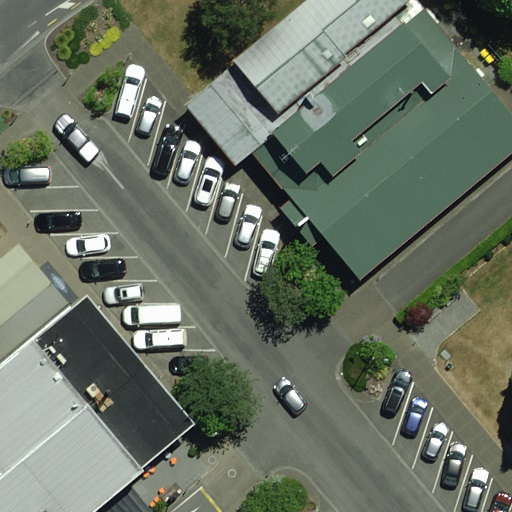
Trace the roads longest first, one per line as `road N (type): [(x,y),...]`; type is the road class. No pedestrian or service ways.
road 1 (unclassified): [(282,389),(0,43)]
road 2 (unclassified): [(511,189),(282,389)]
road 3 (unclassified): [(195,511),(308,420)]
road 4 (unclassified): [(387,511),(308,420)]
